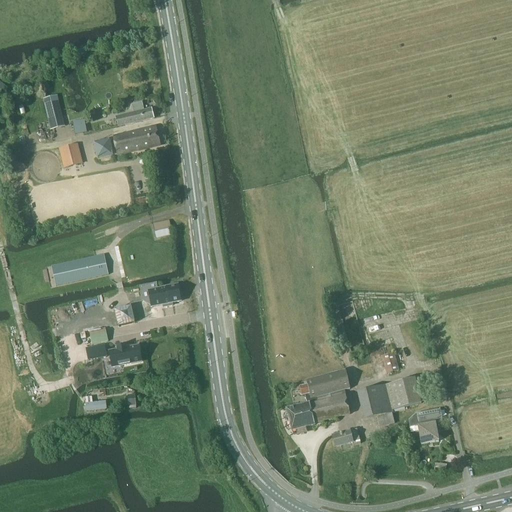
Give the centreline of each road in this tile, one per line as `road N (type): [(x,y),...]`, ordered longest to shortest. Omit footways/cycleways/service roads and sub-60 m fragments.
road 1 (secondary): [(284,500),(244,459),(224,407),(165,0)]
road 2 (track): [(355,171),(274,0)]
road 3 (track): [(72,380),(47,387),(32,369),(0,245)]
